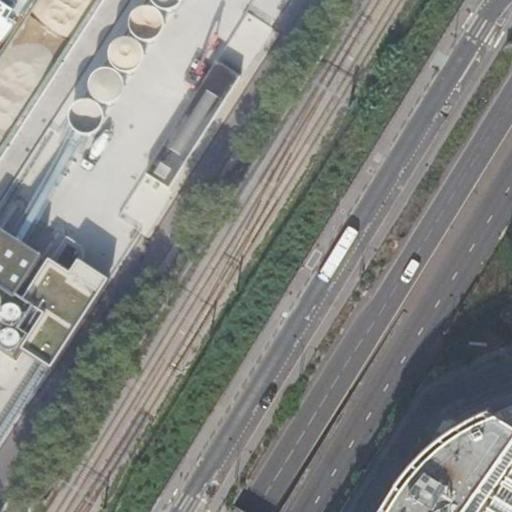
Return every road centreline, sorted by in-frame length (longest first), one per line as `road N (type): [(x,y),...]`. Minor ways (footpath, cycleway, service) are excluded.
road 1 (residential): [(503,0),(186,511)]
road 2 (primary): [(511,95),(257,511)]
road 3 (primary): [(308,511),(511,177)]
road 4 (residential): [(511,366),(451,391),(363,511)]
